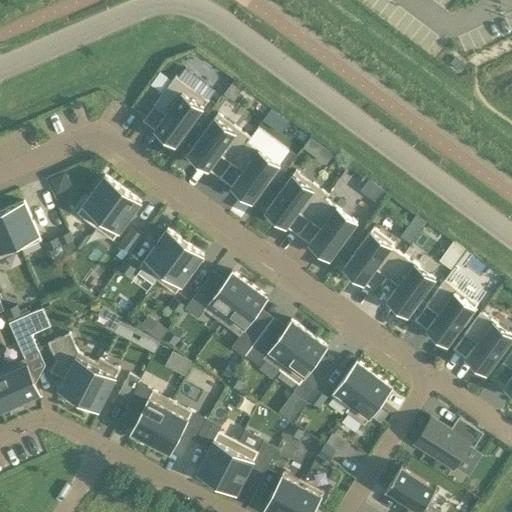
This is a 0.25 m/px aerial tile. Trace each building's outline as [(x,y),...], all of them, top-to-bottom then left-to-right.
[(175,75),(153,105),(165,114),(154,129),(175,144),(215,90),(185,67),(178,76),(175,75)] [(280,132),(289,120),(271,107),(262,119),(280,132)] [(219,154),(231,162),(247,140),(248,140),(251,136),(218,112),(188,153),(208,169),(219,154)] [(311,137),(304,146),(313,153),(320,144),(311,137)] [(247,140),(231,162),(242,171),(231,185),(252,201),(279,164),(248,140),(247,140)] [(297,211),(308,219),(325,197),(326,198),(329,194),(296,169),(265,210),(286,226),(297,211)] [(95,226),(123,188),(105,174),(77,213),(95,226)] [(383,200),(389,188),(369,178),(363,190),(383,200)] [(141,201),(123,188),(95,226),(113,239),(141,201)] [(325,197),(308,219),(320,228),(309,243),(330,258),(357,221),(326,198),(325,197)] [(4,209),(19,247),(41,237),(26,200),(4,209)] [(0,254),(19,247),(4,209),(0,211),(0,254)] [(403,254),(392,245),(394,241),(374,226),(344,267),(364,282),(375,268),(386,276),(403,254)] [(130,252),(142,235),(131,227),(119,244),(130,252)] [(139,266),(157,279),(185,241),(167,228),(139,266)] [(73,240),(69,232),(57,237),(61,245),(73,240)] [(57,237),(46,242),(49,250),(61,245),(57,237)] [(185,241),(157,279),(175,293),(204,254),(185,241)] [(403,254),(386,276),(398,285),(387,299),(408,314),(435,277),(403,254)] [(134,268),(124,261),(119,268),(129,275),(134,268)] [(221,321),(250,283),(231,270),(203,308),(221,321)] [(427,328),(447,344),(478,303),(445,278),(425,305),(438,314),(427,328)] [(268,296),(250,283),(221,321),(239,335),(260,306),(268,296)] [(184,305),(174,297),(169,305),(179,312),(184,305)] [(16,304),(5,309),(8,317),(20,312),(16,304)] [(511,337),(511,333),(481,311),(464,333),(476,342),(466,357),(486,372),(511,337)] [(31,312),(9,322),(23,354),(38,347),(31,334),(39,330),(31,312)] [(147,315),(142,327),(118,318),(113,331),(157,348),(167,323),(147,315)] [(291,318),(272,344),(259,335),(245,354),(259,364),(264,358),(280,370),(309,331),(291,318)] [(173,345),(179,338),(168,330),(163,338),(173,345)] [(309,331),(280,370),(299,383),(294,389),(307,399),(324,376),(311,367),(327,345),(309,331)] [(78,351),(70,332),(47,341),(55,360),(50,370),(64,377),(58,389),(78,399),(98,361),(78,351)] [(511,349),(503,362),(511,368),(511,375),(505,386),(511,391),(511,349)] [(170,350),(166,365),(186,370),(190,355),(170,350)] [(41,395),(25,357),(4,367),(21,404),(41,395)] [(98,361),(78,399),(98,410),(120,367),(100,357),(98,361)] [(331,394),(349,407),(374,372),(356,359),(331,394)] [(237,366),(229,361),(222,372),(230,377),(237,366)] [(0,412),(21,404),(4,367),(0,368),(0,412)] [(139,378),(129,372),(118,393),(128,399),(139,378)] [(374,372),(349,407),(346,411),(364,424),(370,416),(377,406),(392,386),(374,372)] [(227,382),(238,388),(243,381),(232,374),(227,382)] [(138,381),(128,402),(142,409),(130,431),(150,441),(173,399),(152,388),(138,381)] [(316,388),(308,398),(319,406),(326,396),(316,388)] [(173,399),(150,441),(170,452),(181,432),(195,439),(207,416),(173,399)] [(380,423),(387,414),(377,406),(370,416),(380,423)] [(207,416),(195,439),(209,447),(196,472),(216,482),(238,440),(218,430),(221,424),(207,416)] [(431,417),(415,442),(453,466),(469,442),(473,445),(482,432),(458,417),(450,429),(431,417)] [(292,423),(287,431),(298,438),(303,430),(292,423)] [(350,444),(334,433),(329,442),(328,442),(345,453),(350,444)] [(238,440),(216,482),(236,493),(247,472),(250,465),(264,472),(276,448),(263,441),(258,450),(238,440)] [(335,449),(324,443),(317,454),(328,460),(335,449)] [(400,466),(385,489),(411,506),(407,511),(440,511),(441,511),(427,502),(435,489),(400,466)] [(272,511),(287,511),(304,480),(284,469),(264,507),(272,511)] [(312,511),(324,490),(304,480),(287,511),(312,511)]
